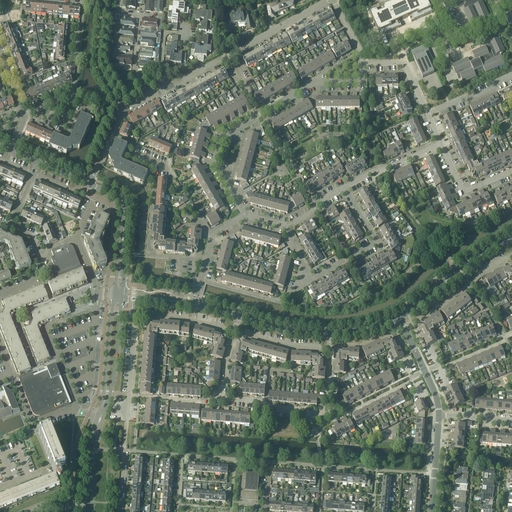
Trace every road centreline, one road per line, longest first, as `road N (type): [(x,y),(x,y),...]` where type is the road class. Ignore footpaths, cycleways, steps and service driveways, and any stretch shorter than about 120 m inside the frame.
road 1 (residential): [(244,215),(219,172),(224,136),(314,82),(361,82),(362,63)]
road 2 (residential): [(306,410),(220,398),(234,330)]
road 3 (residential): [(344,188),(376,243),(312,279)]
road 4 (unclassified): [(75,407),(31,424),(0,347)]
road 5 (tertiary): [(118,292),(123,206),(88,184)]
